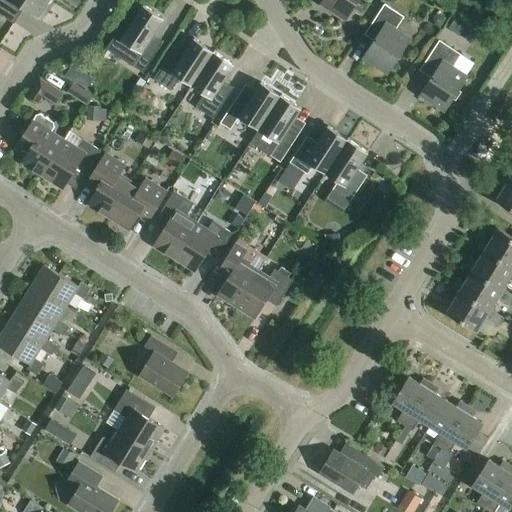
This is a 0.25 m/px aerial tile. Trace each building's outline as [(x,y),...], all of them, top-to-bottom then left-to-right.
[(0,0),(0,15),(4,18),(15,2),(24,8),(31,13),(29,15),(39,21),(49,5),(47,3),(48,0),(0,0)] [(345,20),(358,0),(323,0),(321,4),(345,20)] [(141,9),(135,5),(124,23),(130,26),(121,40),(115,36),(106,49),(143,73),(163,43),(153,36),(164,20),(143,6),(141,9)] [(387,74),(409,40),(395,31),(404,18),(384,5),(364,35),(374,41),(363,58),(387,74)] [(440,31),(445,22),(436,16),(430,25),(440,31)] [(458,37),(465,27),(456,20),(448,31),(458,37)] [(192,86),(214,53),(194,39),(183,56),(173,49),(153,80),(171,92),(180,78),(192,86)] [(444,111),(466,78),(452,68),(461,55),(439,41),(419,71),(431,79),(420,95),(444,111)] [(214,53),(192,86),(204,94),(195,108),(213,119),(233,88),(223,82),(234,66),(214,53)] [(72,66),(64,77),(75,84),(82,73),(72,66)] [(141,92),(146,84),(140,80),(135,88),(141,92)] [(55,104),(62,94),(40,81),(29,99),(38,104),(43,97),(55,104)] [(240,93),(220,124),(230,130),(239,117),(258,130),(281,96),(261,83),(255,92),(250,99),(240,93)] [(73,84),(66,94),(75,100),(82,90),(73,84)] [(258,130),(249,143),(280,163),(301,131),(291,125),(296,117),(301,109),(281,96),(258,130)] [(87,107),(86,121),(105,122),(106,111),(100,110),(100,108),(87,107)] [(27,155),(22,163),(42,176),(64,141),(46,131),(52,122),(40,115),(36,116),(15,148),(27,155)] [(325,174),(348,140),(328,127),(317,143),(307,137),(289,163),(307,175),(313,166),(325,174)] [(165,129),(159,138),(168,144),(171,139),(170,133),(165,129)] [(142,132),(136,142),(148,150),(155,140),(142,132)] [(64,141),(42,176),(63,189),(74,171),(84,177),(100,151),(82,140),(76,149),(64,141)] [(348,140),(325,174),(338,182),(332,191),(349,203),(367,176),(357,170),(368,153),(348,140)] [(172,151),(166,162),(179,169),(185,158),(172,151)] [(108,217),(130,183),(118,176),(124,166),(105,154),(89,180),(99,187),(88,204),(108,217)] [(189,166),(182,177),(192,184),(199,172),(189,166)] [(511,181),(511,169),(508,167),(503,176),(509,180),(511,181)] [(148,222),(166,193),(145,180),(140,189),(130,183),(108,217),(129,230),(138,216),(148,222)] [(511,181),(509,180),(502,192),(495,188),(490,196),(496,200),(511,209),(511,181)] [(174,259),(196,224),(185,218),(194,204),(174,192),(155,222),(165,228),(154,246),(174,259)] [(266,194),(260,204),(266,208),(272,198),(266,194)] [(244,197),(237,207),(247,214),(253,204),(244,197)] [(232,234),(212,222),(207,231),(196,224),(174,259),(195,271),(212,244),(222,250),(232,234)] [(511,267),(511,237),(498,229),(490,243),(483,239),(478,247),(484,251),(511,267)] [(339,235),(326,236),(327,245),(340,244),(339,235)] [(179,272),(129,244),(121,257),(172,285),(179,272)] [(236,307),(258,272),(239,261),(245,251),(235,245),(219,271),(229,277),(218,295),(236,307)] [(503,290),(510,278),(511,279),(511,267),(484,251),(477,263),(471,259),(465,268),(472,272),(503,290)] [(302,263),(300,268),(302,272),(307,272),(310,268),(307,264),(302,263)] [(32,287),(66,308),(74,294),(83,300),(90,289),(81,283),(78,287),(44,266),(32,287)] [(274,270),(269,279),(258,272),(236,307),(255,319),(273,291),(283,297),(293,281),(274,270)] [(490,311),(490,310),(498,298),(511,306),(511,304),(511,295),(503,290),(472,272),(465,284),(458,280),(453,288),(459,292),(490,311)] [(76,315),(66,308),(32,287),(20,305),(55,326),(52,330),(63,336),(76,315)] [(504,318),(490,310),(490,311),(459,292),(452,304),(446,300),(440,309),(477,331),(485,319),(498,327),(504,318)] [(112,324),(119,311),(103,303),(96,315),(112,324)] [(46,340),(52,330),(55,326),(20,305),(8,324),(43,345),(40,349),(51,356),(57,346),(46,340)] [(34,359),(40,349),(43,345),(8,324),(0,337),(0,347),(29,366),(27,370),(36,376),(43,365),(34,359)] [(475,347),(492,352),(495,338),(478,334),(475,347)] [(173,397),(188,374),(166,360),(172,350),(151,336),(144,347),(153,353),(139,376),(173,397)] [(78,357),(84,348),(76,343),(70,352),(78,357)] [(107,370),(112,362),(101,356),(96,364),(107,370)] [(124,369),(118,379),(140,394),(146,384),(124,369)] [(0,398),(6,389),(15,394),(22,383),(13,378),(10,382),(0,375),(0,398)] [(49,376),(43,386),(55,394),(56,392),(61,384),(49,376)] [(404,427),(431,384),(423,379),(420,384),(409,378),(393,403),(404,410),(396,422),(404,427)] [(431,384),(404,427),(412,431),(420,420),(430,426),(446,401),(436,394),(439,389),(431,384)] [(76,401),(82,390),(73,385),(67,395),(76,401)] [(43,406),(51,393),(40,386),(32,399),(43,406)] [(119,431),(150,450),(163,428),(149,419),(155,409),(126,391),(113,411),(127,419),(119,431)] [(71,419),(77,408),(62,399),(56,411),(71,419)] [(441,449),(467,407),(460,402),(456,407),(446,401),(430,426),(440,433),(433,444),(441,449)] [(467,407),(441,449),(449,454),(456,443),(467,449),(483,424),(472,417),(475,412),(467,407)] [(84,435),(89,420),(77,416),(72,431),(84,435)] [(51,420),(44,431),(57,439),(64,428),(51,420)] [(28,421),(22,431),(29,436),(34,428),(36,425),(28,421)] [(136,472),(150,450),(119,431),(112,444),(103,438),(90,458),(115,474),(121,463),(136,472)] [(383,458),(387,450),(377,444),(372,452),(383,458)] [(432,447),(426,457),(434,462),(440,452),(432,447)] [(67,471),(74,457),(62,450),(54,463),(67,471)] [(358,466),(334,451),(320,474),(352,494),(358,485),(366,490),(374,476),(378,479),(384,468),(365,456),(358,466)] [(441,451),(434,462),(443,467),(450,456),(441,451)] [(5,454),(0,456),(0,468),(10,464),(5,454)] [(484,509),(511,467),(503,462),(500,467),(489,460),(473,486),(483,493),(476,504),(484,509)] [(80,511),(111,511),(118,501),(96,487),(102,477),(78,463),(67,481),(79,489),(69,505),(80,511)] [(511,467),(484,509),(488,511),(493,511),(499,502),(510,509),(511,506),(511,467)] [(399,511),(416,511),(421,502),(408,495),(398,511),(399,511)] [(374,499),(365,511),(379,511),(384,505),(374,499)]
